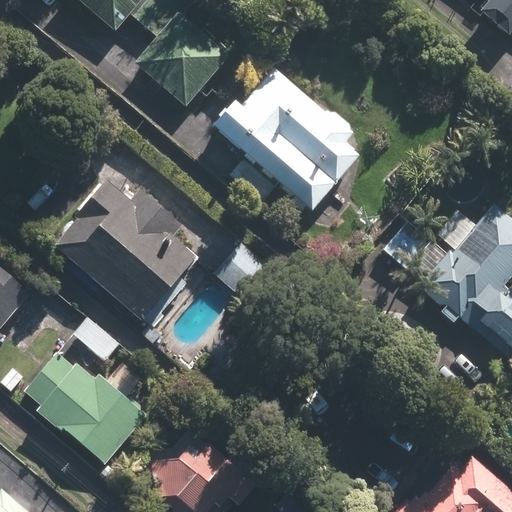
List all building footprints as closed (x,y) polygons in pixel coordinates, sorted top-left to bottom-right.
[(140,63),(190,107),(234,56),(187,15),(199,1),(197,0),(83,0),(119,32),(134,15),(161,39),(140,63)] [(511,0),(492,0),(483,10),(511,35),(511,0)] [(275,60),(219,124),(318,210),(366,156),(352,143),(360,134),(275,60)] [(115,179),(57,244),(156,330),(170,315),(161,307),(205,257),(179,235),(188,225),(145,187),(136,198),(115,179)] [(423,281),(511,359),(511,213),(499,202),(479,224),(462,210),(442,233),(447,238),(432,255),(439,262),(423,281)] [(410,220),(385,248),(409,269),(434,241),(410,220)] [(244,242),(215,273),(251,305),(279,274),(244,242)] [(0,329),(32,294),(0,265),(0,329)] [(63,350),(28,391),(44,405),(40,410),(108,466),(153,414),(103,372),(97,379),(63,350)] [(159,497),(163,497),(179,510),(177,511),(229,511),(239,501),(245,506),(262,485),(193,428),(179,445),(152,448),(159,497)] [(511,511),(511,484),(476,453),(463,467),(441,448),(415,477),(420,481),(392,511),(511,511)] [(38,511),(0,479),(0,511),(38,511)]
